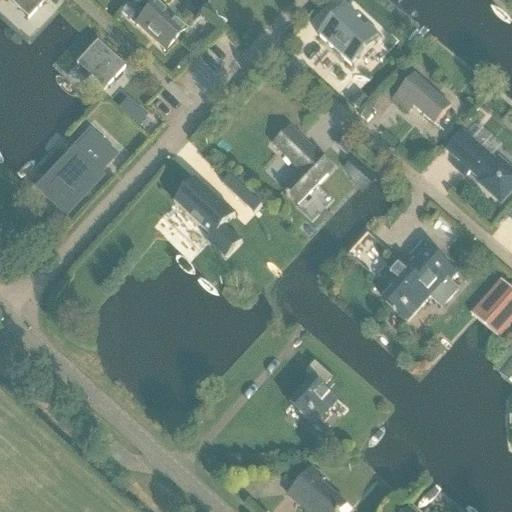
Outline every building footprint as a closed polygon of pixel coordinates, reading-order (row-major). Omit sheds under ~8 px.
[(6,0),(27,19),(45,0),(6,0)] [(144,17),(129,2),(119,13),(134,27),(135,26),(163,52),(184,30),(156,3),(144,17)] [(330,19),(315,37),(360,76),(376,58),(330,19)] [(96,42),(75,64),(103,90),(124,68),(96,42)] [(414,108),(434,126),(450,107),(414,75),(393,99),(409,113),(414,108)] [(378,98),(386,105),(397,92),(389,85),(378,98)] [(136,111),(129,120),(139,129),(147,120),(136,111)] [(333,170),(310,148),(290,128),(283,135),(273,146),(298,171),(281,189),(298,206),(328,175),(333,170)] [(115,156),(89,132),(74,149),(81,156),(79,158),(78,157),(48,188),(72,210),(101,178),(96,173),(98,171),(99,172),(115,156)] [(457,161),(452,166),(465,178),(470,172),(479,180),(477,182),(500,202),(511,188),(511,172),(497,160),(495,162),(473,142),(461,133),(446,151),(457,161)] [(377,180),(353,159),(343,171),(361,197),(377,180)] [(234,219),(235,218),(195,181),(194,182),(195,184),(176,205),(175,203),(173,205),(210,238),(206,243),(225,261),(227,259),(225,258),(239,243),(240,244),(242,243),(224,227),(232,218),(234,219)] [(424,245),(411,259),(415,262),(407,270),(395,259),(379,277),(395,291),(385,302),(407,322),(430,297),(441,308),(459,289),(450,281),(456,274),(424,245)] [(511,324),(511,292),(500,281),(469,315),(497,341),(511,324)] [(511,346),(492,370),(511,386),(511,346)] [(336,377),(341,372),(324,356),(319,361),(336,377)] [(291,408),(314,428),(336,402),(323,390),(332,379),(315,363),(305,374),(314,382),(291,408)] [(311,468),(291,491),(304,503),(301,507),(306,511),(342,511),(347,507),(321,484),(325,480),(311,468)]
